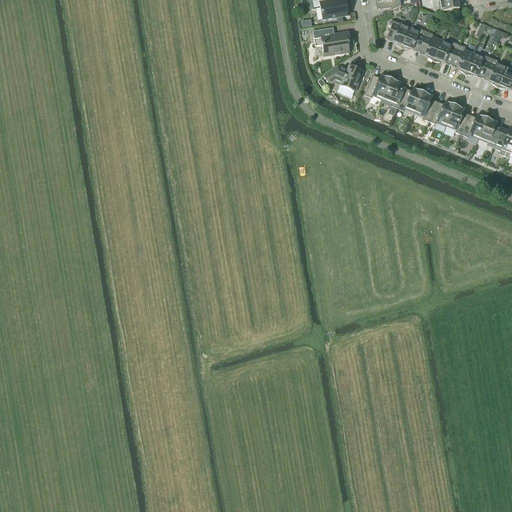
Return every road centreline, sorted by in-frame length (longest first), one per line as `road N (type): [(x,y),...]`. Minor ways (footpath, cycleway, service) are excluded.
road 1 (residential): [(511,114),(364,54),(356,0)]
road 2 (track): [(0,346),(27,511)]
